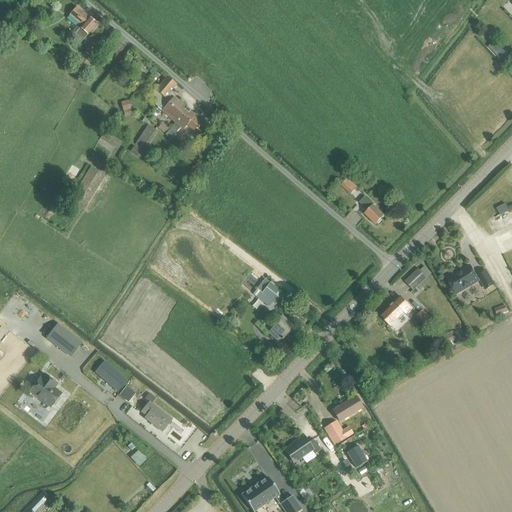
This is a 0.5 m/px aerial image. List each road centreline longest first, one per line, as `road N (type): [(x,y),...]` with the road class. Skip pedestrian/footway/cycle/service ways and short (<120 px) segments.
road 1 (unclassified): [(394,266),(81,0)]
road 2 (tertiary): [(194,472),(394,266)]
road 3 (unclassified): [(54,362),(194,472)]
road 4 (tertiary): [(394,266),(511,145)]
